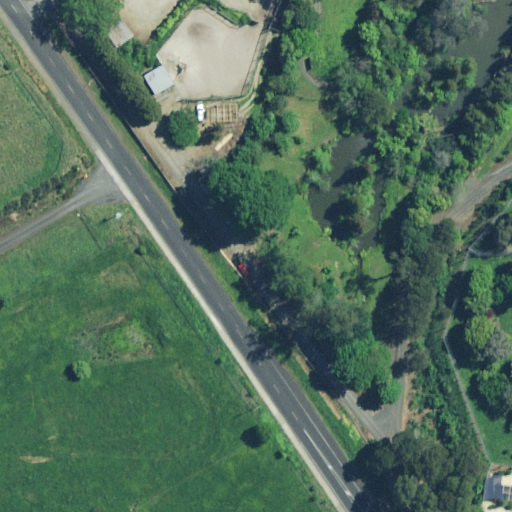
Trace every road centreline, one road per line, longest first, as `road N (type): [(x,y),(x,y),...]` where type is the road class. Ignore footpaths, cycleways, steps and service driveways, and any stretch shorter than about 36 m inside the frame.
road 1 (unclassified): [(126,168),(361,511)]
road 2 (unclassified): [(6,0),(126,168)]
road 3 (unclassified): [(126,168),(0,240)]
